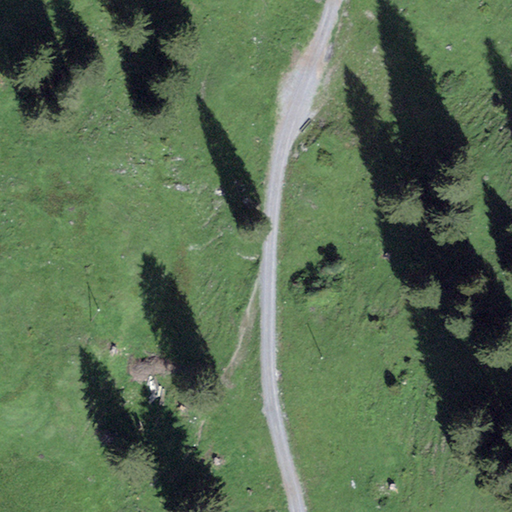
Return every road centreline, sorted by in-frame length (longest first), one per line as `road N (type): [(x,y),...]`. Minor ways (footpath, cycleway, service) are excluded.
road 1 (track): [(328,0),(286,130),(270,255)]
road 2 (track): [(270,255),(270,382),(296,511)]
